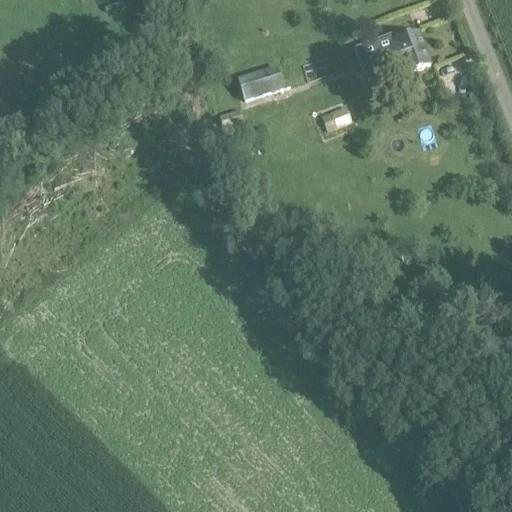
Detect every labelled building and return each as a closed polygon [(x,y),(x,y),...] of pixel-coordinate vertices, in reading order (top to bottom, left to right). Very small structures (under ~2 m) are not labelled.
[(431,69),(418,37),(395,46),(396,50),(375,58),(383,82),(396,77),(398,81),(407,78),(431,69)] [(237,85),(244,108),(285,95),(275,72),(237,85)] [(225,139),(245,132),(239,114),(219,121),(225,139)] [(338,134),(351,130),(345,115),(331,120),(338,134)] [(246,134),(223,142),(229,159),(252,150),(246,134)] [(511,150),(502,156),(511,172),(511,150)]
